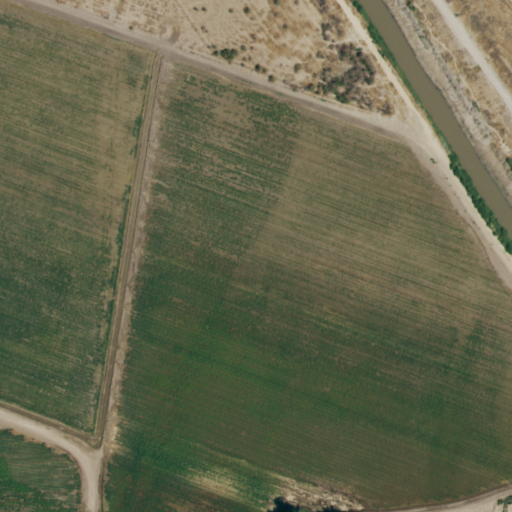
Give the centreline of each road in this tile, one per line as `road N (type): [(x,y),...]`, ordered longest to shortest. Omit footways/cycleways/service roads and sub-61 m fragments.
road 1 (track): [(511,490),(418,511),(317,511),(92,474),(56,432),(0,415)]
road 2 (track): [(332,0),(511,280)]
road 3 (track): [(511,110),(438,0)]
